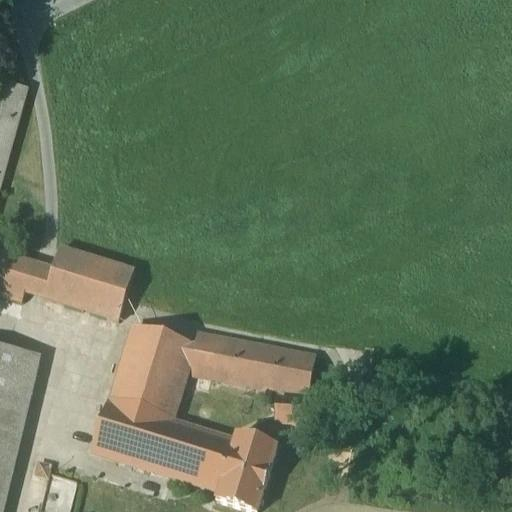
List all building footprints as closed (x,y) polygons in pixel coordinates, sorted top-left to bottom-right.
[(0,201),(30,92),(0,84),(0,201)] [(0,298),(23,306),(25,297),(119,326),(135,276),(59,253),(53,274),(0,257),(0,298)] [(92,456),(156,476),(172,426),(187,378),(196,349),(195,349),(134,330),(111,407),(108,406),(92,456)] [(197,337),(195,349),(196,349),(187,378),(279,396),(292,399),(308,402),(317,361),(197,337)] [(0,511),(4,511),(41,360),(0,350),(0,511)] [(292,399),(279,396),(277,427),(307,430),(309,406),(294,405),(292,399)] [(172,426),(156,476),(219,496),(217,505),(239,511),(258,511),(277,452),(237,439),(235,445),(172,426)] [(36,478),(49,481),(41,511),(71,511),(78,483),(51,477),(53,467),(39,464),(36,478)]
